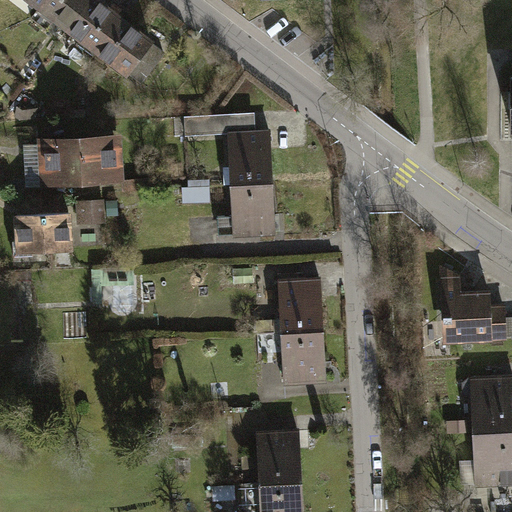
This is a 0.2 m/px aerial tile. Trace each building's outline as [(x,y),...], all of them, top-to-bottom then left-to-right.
[(28,0),(40,9),(46,0),(28,0)] [(46,0),(40,9),(69,30),(91,0),(46,0)] [(91,0),(69,30),(97,51),(121,20),(94,0),(91,0)] [(97,51),(129,75),(135,68),(147,77),(161,59),(148,49),(152,43),(121,20),(97,51)] [(201,126),(186,127),(186,146),(201,146),(201,126)] [(230,133),(233,185),(277,182),(274,130),(230,133)] [(122,133),(37,136),(39,180),(124,177),(122,133)] [(23,178),(9,178),(10,193),(23,192),(23,178)] [(123,179),(123,190),(148,189),(147,178),(123,179)] [(220,219),(221,238),(280,234),(277,182),(233,185),(235,218),(220,219)] [(183,203),(211,201),(210,186),(183,187),(183,203)] [(106,201),(89,202),(89,227),(106,226),(106,201)] [(72,206),(14,210),(16,236),(5,236),(6,251),(16,250),(17,259),(34,258),(33,249),(75,247),(72,206)] [(440,264),(445,346),(511,341),(511,319),(507,320),(506,304),(494,304),(491,287),(463,287),(462,270),(440,264)] [(278,282),(281,334),(326,331),(323,279),(278,282)] [(86,281),(78,281),(79,302),(87,302),(86,281)] [(281,334),(284,386),(328,383),(326,331),(281,334)] [(511,378),(473,380),(476,432),(511,430),(511,378)] [(256,433),(259,485),(303,482),(300,430),(256,433)] [(463,462),(464,485),(511,482),(511,430),(476,432),(478,462),(463,462)] [(259,485),(260,511),(304,511),(303,482),(259,485)]
